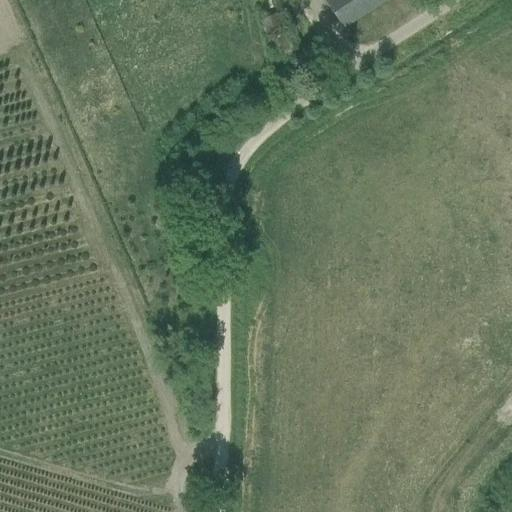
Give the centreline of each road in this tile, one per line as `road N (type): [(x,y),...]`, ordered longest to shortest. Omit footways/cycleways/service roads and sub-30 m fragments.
road 1 (unclassified): [(226,265),(228,169),(245,138),(454,0)]
road 2 (track): [(217,511),(226,265)]
